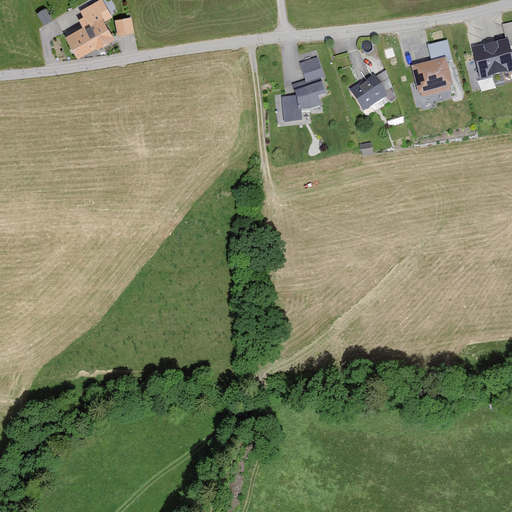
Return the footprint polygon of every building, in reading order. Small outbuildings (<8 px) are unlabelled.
[(110,18),(100,0),(98,0),(77,11),(81,18),(76,20),(80,28),(63,37),(75,60),(112,40),(103,22),(110,18)] [(50,20),(43,10),(35,14),(41,25),(50,20)] [(132,33),(129,18),(113,21),(115,36),(132,33)] [(511,47),(511,24),(502,27),(508,48),(511,47)] [(511,73),(504,42),(469,50),(477,82),(511,73)] [(448,61),(444,44),(425,48),(429,64),(408,70),(416,100),(451,91),(444,63),(448,61)] [(302,119),(302,109),(310,108),(321,104),(318,96),(327,93),(322,79),(325,78),(317,57),(300,63),(305,80),(292,84),(296,95),(282,97),(284,122),(302,119)] [(390,90),(384,73),(374,79),(373,76),(348,93),(361,113),(385,97),(383,94),(390,90)]
